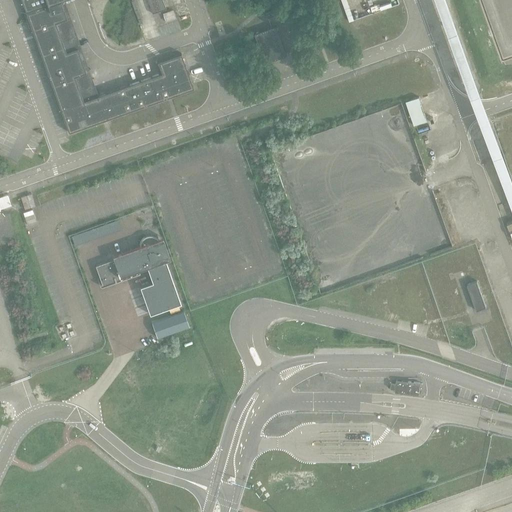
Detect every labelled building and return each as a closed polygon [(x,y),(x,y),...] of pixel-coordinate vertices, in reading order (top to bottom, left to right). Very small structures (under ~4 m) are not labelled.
[(59,0),(21,0),(68,132),(193,88),(181,53),(157,61),(162,73),(98,95),(64,2),(61,3),(59,0)] [(165,9),(162,0),(147,0),(152,14),(165,9)] [(426,0),(427,1),(431,0),(432,0),(436,11),(450,6),(447,0),(426,0)] [(167,18),(156,22),(162,38),(172,33),(170,30),(181,25),(177,17),(168,21),(167,18)] [(276,26),(259,33),(255,34),(265,64),(287,56),(276,26)] [(408,99),(413,124),(426,121),(421,97),(408,99)] [(511,176),(511,175),(502,177),(511,208),(511,176)] [(8,194),(0,196),(0,207),(11,204),(8,194)] [(71,233),(75,244),(121,228),(117,218),(71,233)] [(180,303),(165,260),(170,259),(162,237),(157,239),(156,238),(155,237),(154,236),(153,236),(151,235),(150,235),(149,235),(147,235),(146,236),(144,236),(143,237),(142,238),(141,239),(140,240),(140,241),(139,243),(139,244),(139,246),(112,255),(113,259),(95,265),(101,284),(99,285),(99,286),(100,286),(101,287),(102,287),(139,273),(138,269),(146,267),(151,282),(139,286),(143,298),(149,314),(180,303)] [(486,308),(477,281),(467,285),(476,311),(486,308)] [(189,326),(183,311),(151,322),(157,337),(189,326)] [(391,382),(390,389),(395,389),(395,392),(419,395),(420,383),(396,380),(396,383),(391,382)]
